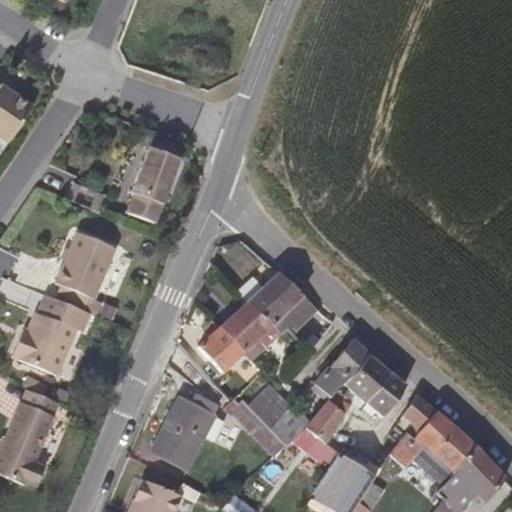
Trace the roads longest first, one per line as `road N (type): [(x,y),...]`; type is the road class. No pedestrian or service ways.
road 1 (residential): [(511,459),(451,391),(219,187)]
road 2 (residential): [(219,187),(79,511)]
road 3 (residential): [(236,134),(85,76)]
road 4 (residential): [(0,200),(85,76)]
road 5 (residential): [(236,134),(286,0)]
